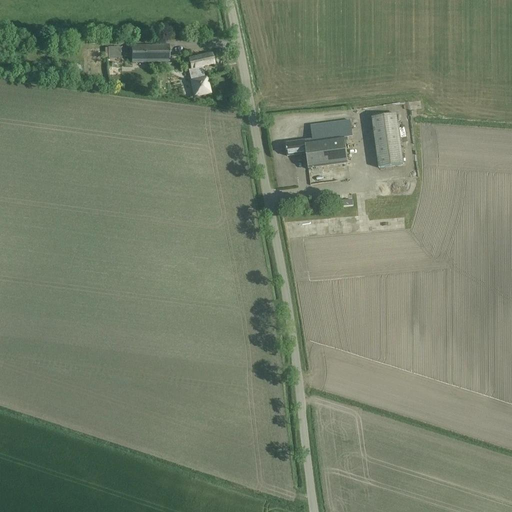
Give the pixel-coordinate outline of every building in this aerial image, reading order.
[(169,46),(132,46),(132,63),(169,63),(169,46)] [(212,55),(189,61),(191,70),(188,71),(195,98),(210,94),(206,78),(204,79),(202,68),(214,65),(212,55)] [(398,117),(374,120),(380,170),(404,167),(398,117)] [(312,128),(313,141),(286,145),(288,157),(307,155),(309,171),(349,166),(346,140),(354,139),(352,123),(312,128)] [(288,165),(299,165),(299,168),(305,168),(305,157),(287,158),(288,165)] [(388,446),(403,451),(406,440),(391,436),(388,446)]
